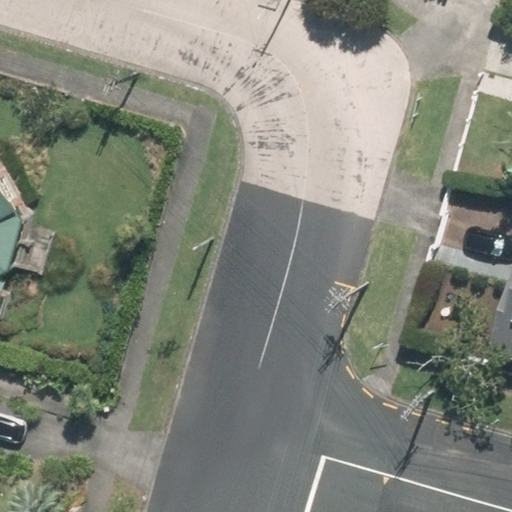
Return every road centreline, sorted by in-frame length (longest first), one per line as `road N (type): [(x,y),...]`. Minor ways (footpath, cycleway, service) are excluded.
road 1 (residential): [(111,0),(264,49),(303,82),(319,141),(246,431)]
road 2 (residential): [(246,431),(511,506)]
